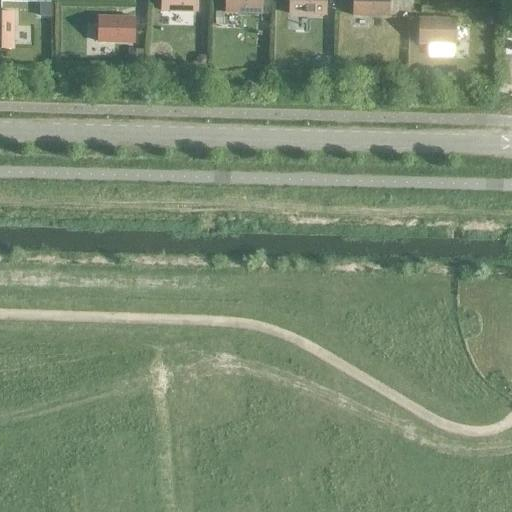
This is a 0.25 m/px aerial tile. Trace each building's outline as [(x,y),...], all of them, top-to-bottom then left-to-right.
[(161,0),(161,12),(196,13),(196,0),(161,0)] [(225,0),(225,14),(260,15),(260,0),(225,0)] [(289,0),(289,16),(324,17),(324,0),(289,0)] [(388,0),(352,0),(352,17),(388,18),(388,0)] [(50,6),(34,6),(34,19),(50,20),(50,6)] [(0,14),(0,49),(13,50),(13,14),(0,14)] [(222,14),(214,14),(214,27),(222,26),(222,14)] [(494,14),(483,15),(483,22),(487,25),(495,25),(494,14)] [(133,19),(98,18),(97,43),(133,44),(133,19)] [(419,20),(418,45),(453,46),(454,21),(419,20)] [(142,54),(127,54),(127,68),(141,68),(142,54)] [(198,56),(194,60),(194,65),(198,68),(201,68),(203,68),(206,65),(206,60),(203,56),(198,56)] [(309,58),(309,69),(309,70),(332,71),(332,69),(332,59),(309,58)]
